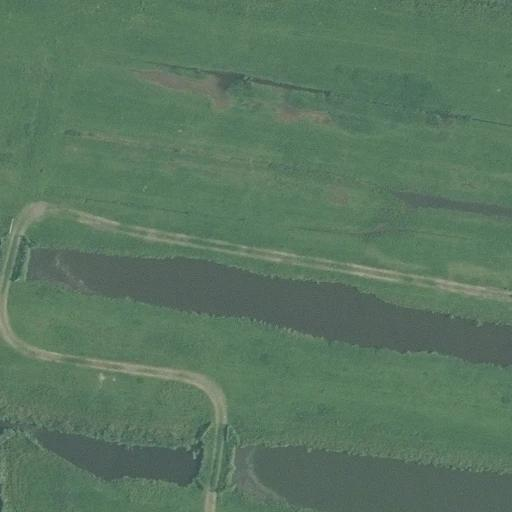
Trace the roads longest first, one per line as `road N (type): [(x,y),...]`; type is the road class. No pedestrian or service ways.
road 1 (track): [(0,300),(16,223),(42,207),(511,293)]
road 2 (track): [(207,511),(220,420),(210,388),(197,378),(37,353),(0,320)]
